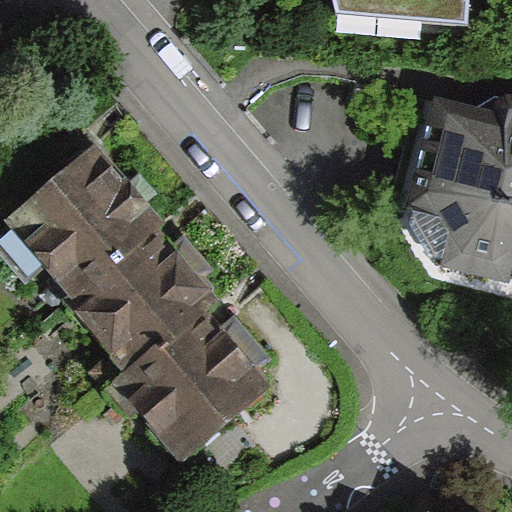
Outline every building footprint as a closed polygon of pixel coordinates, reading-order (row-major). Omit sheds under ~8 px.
[(456,0),(309,0),(313,16),(455,30),(456,0)] [(0,65),(22,48),(0,21),(0,65)] [(511,281),(511,93),(426,75),(387,254),(511,281)] [(0,251),(178,467),(293,372),(256,327),(193,251),(129,173),(99,137),(0,217),(0,251)] [(396,511),(455,511),(404,492),(396,511)]
